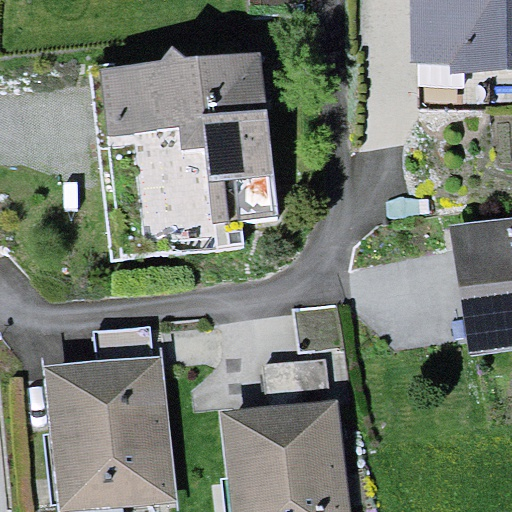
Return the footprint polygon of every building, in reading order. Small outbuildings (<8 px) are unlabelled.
[(511,64),(511,0),(418,0),(419,55),(456,55),(456,64),(511,64)] [(273,215),(255,55),(93,73),(114,260),(241,246),(238,219),(273,215)] [(511,338),(511,225),(455,234),(472,345),(511,338)] [(101,364),(47,369),(61,507),(69,507),(69,511),(115,511),(115,501),(168,496),(152,328),(98,333),(101,364)] [(226,414),(237,511),(341,511),(325,360),(267,367),(272,409),(226,414)]
